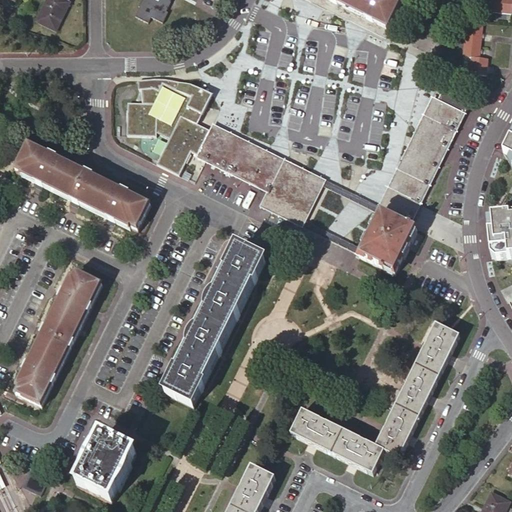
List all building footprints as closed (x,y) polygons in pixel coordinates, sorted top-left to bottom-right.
[(10,0),(0,0),(0,5),(9,10),(14,2),(10,0)] [(48,0),(38,23),(56,32),(70,4),(61,0),(48,0)] [(152,18),(163,24),(168,14),(167,13),(171,4),(171,3),(172,0),(143,0),(140,8),(141,9),(136,18),(149,24),(152,18)] [(394,0),(316,0),(388,35),(403,4),(394,0)] [(496,0),(481,0),(480,11),(495,13),(496,0)] [(511,0),(496,0),(495,13),(511,15),(511,0)] [(482,28),(466,26),(465,42),(480,44),(482,28)] [(480,44),(465,42),(463,58),(471,59),(479,60),(480,44)] [(479,60),(471,59),(470,75),(486,76),(487,60),(479,60)] [(127,105),(127,113),(126,113),(127,124),(128,124),(129,138),(158,136),(158,132),(170,141),(157,166),(180,177),(186,164),(187,165),(191,157),(190,156),(191,153),(198,157),(210,132),(199,126),(213,97),(198,89),(192,87),(184,85),(169,82),(155,81),(138,82),(139,91),(141,91),(142,104),(127,105)] [(443,90),(440,97),(437,102),(464,115),(469,105),(470,103),(443,90)] [(464,115),(437,102),(428,120),(421,135),(415,147),(411,156),(406,165),(402,174),(394,189),(396,193),(420,205),(429,187),(433,178),(438,169),(442,160),(448,148),(455,133),(464,115)] [(220,136),(211,131),(210,132),(198,157),(197,158),(206,163),(220,136)] [(220,136),(206,163),(218,169),(232,141),(220,136)] [(247,149),(232,141),(218,169),(233,176),(247,149)] [(17,172),(25,176),(38,183),(37,185),(44,189),(45,186),(74,201),(73,203),(80,207),(81,204),(110,218),(109,221),(116,225),(117,222),(131,229),(139,233),(151,208),(30,147),(17,172)] [(247,149),(233,176),(251,185),(265,157),(247,149)] [(269,194),(283,166),(265,157),(251,185),(269,194)] [(285,219),(298,226),(319,184),(283,166),(269,194),(262,208),(285,219)] [(38,183),(25,176),(23,179),(37,185),(38,183)] [(45,186),(44,189),(65,200),(73,203),(74,201),(45,186)] [(394,189),(381,215),(408,229),(411,222),(420,205),(396,193),(394,189)] [(81,204),(80,207),(109,221),(110,218),(81,204)] [(381,215),(360,257),(360,259),(384,271),(383,273),(385,274),(386,272),(395,276),(416,233),(413,231),(413,229),(410,228),(409,229),(408,229),(381,215)] [(511,218),(493,220),(493,222),(494,235),(489,235),(491,258),(496,263),(511,260),(511,218)] [(282,231),(288,233),(292,224),(287,221),(282,231)] [(130,232),(131,229),(117,222),(116,225),(130,232)] [(177,374),(174,380),(167,396),(194,409),(266,264),(238,251),(230,266),(228,272),(213,302),(210,308),(195,338),(192,344),(177,374)] [(29,376),(21,390),(18,397),(43,409),(103,288),(77,275),(74,283),(67,296),(64,295),(61,302),(64,304),(50,332),(47,331),(43,338),(46,339),(32,369),(29,367),(26,374),(29,376)] [(67,296),(74,283),(71,282),(64,295),(67,296)] [(61,302),(47,331),(50,332),(64,304),(61,302)] [(385,454),(399,462),(460,339),(437,328),(427,347),(423,345),(420,351),(424,353),(415,373),(407,388),(403,386),(400,392),(404,394),(387,428),(383,426),(380,432),(384,434),(376,450),(385,454)] [(43,338),(29,367),(32,369),(46,339),(43,338)] [(19,389),(21,390),(29,376),(26,374),(19,389)] [(376,450),(368,446),(365,445),(367,441),(361,438),(359,442),(325,425),(327,421),(321,418),(319,422),(303,414),(291,437),(373,477),(385,454),(376,450)] [(79,487),(113,504),(137,456),(102,439),(79,487)] [(24,487),(39,494),(48,478),(31,470),(24,487)] [(260,511),(275,482),(252,470),(242,489),(238,487),(235,493),(239,495),(231,511),(260,511)] [(505,511),(510,504),(491,494),(482,511),(505,511)]
